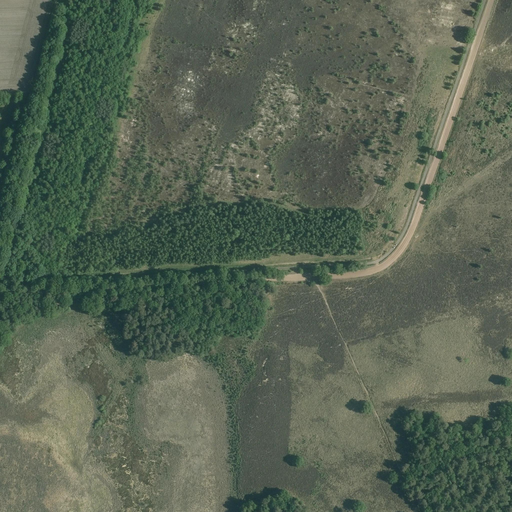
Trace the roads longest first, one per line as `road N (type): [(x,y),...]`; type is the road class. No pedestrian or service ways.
road 1 (track): [(313,277),(376,267),(405,240),(490,0)]
road 2 (track): [(0,294),(313,277)]
road 3 (track): [(0,211),(27,90)]
